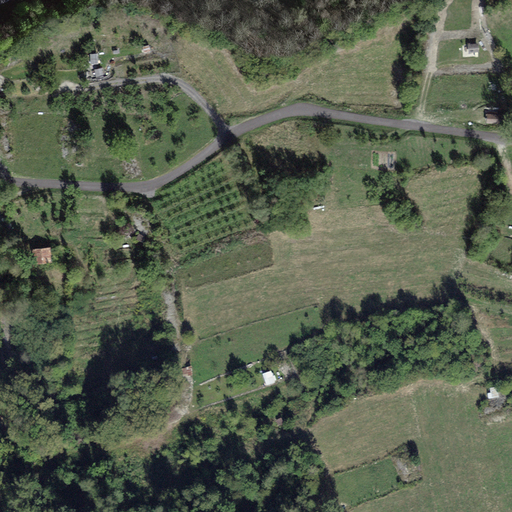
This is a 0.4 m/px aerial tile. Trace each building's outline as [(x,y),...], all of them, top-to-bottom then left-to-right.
[(479,42),(468,42),(468,51),(479,51),(479,42)] [(98,52),(90,53),(91,63),(99,63),(98,52)] [(501,113),(487,112),(486,122),(500,123),(501,113)] [(147,238),(139,233),(136,238),(144,243),(147,238)] [(52,262),(51,246),(34,247),(35,263),(52,262)]
